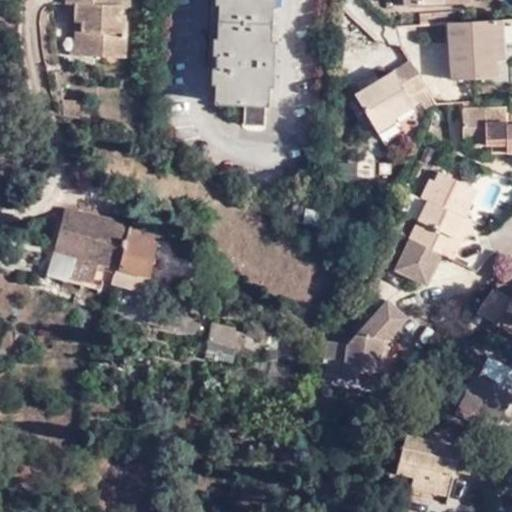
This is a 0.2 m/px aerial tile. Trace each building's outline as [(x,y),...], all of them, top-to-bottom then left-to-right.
[(70,0),(70,6),(73,6),(80,7),(79,23),(86,24),(84,58),(128,60),(131,21),(126,21),(126,8),(132,8),(132,0),(70,0)] [(279,9),(280,2),(280,0),(223,0),(218,105),(249,106),(248,126),(266,127),(268,89),(275,90),(278,42),(272,41),(274,9),(279,9)] [(403,0),(404,10),(433,9),(448,9),(448,0),(403,0)] [(80,7),(73,6),(72,23),(79,23),(80,7)] [(427,18),(427,28),(454,27),(464,27),(464,16),(427,18)] [(76,58),(84,58),(86,24),(79,23),(76,58)] [(464,27),(454,27),(457,84),(499,82),(498,65),(497,25),(464,27)] [(508,25),(497,25),(498,65),(509,66),(508,25)] [(428,114),(438,107),(429,92),(414,67),(383,85),(374,91),(371,86),(369,84),(359,90),(363,96),(358,101),(378,134),(396,124),(417,111),(417,110),(423,106),(428,114)] [(374,91),(383,85),(380,81),(371,86),(374,91)] [(64,98),(64,115),(80,118),(82,101),(64,98)] [(511,145),(511,150),(511,124),(511,125),(511,108),(467,110),(469,148),(496,146),(511,145)] [(400,130),(396,124),(378,134),(381,141),(400,130)] [(497,154),(511,153),(511,150),(511,145),(496,146),(497,154)] [(428,164),(435,150),(429,147),(422,161),(428,164)] [(457,238),(466,217),(478,191),(442,173),(437,182),(432,180),(424,199),(429,201),(411,239),(397,270),(428,285),(443,254),(455,260),(463,241),(457,238)] [(56,250),(118,267),(130,226),(90,214),(66,211),(56,250)] [(473,221),(466,217),(457,238),(463,241),(473,221)] [(130,226),(118,267),(151,277),(163,234),(130,226)] [(118,267),(56,250),(50,276),(103,291),(106,282),(114,283),(118,267)] [(146,292),(151,277),(118,267),(114,283),(146,292)] [(477,313),(476,314),(511,333),(511,297),(511,298),(495,288),(477,313)] [(387,304),(384,307),(401,316),(387,304)] [(401,316),(384,307),(358,335),(356,339),(360,340),(359,346),(328,343),(325,375),(355,379),(357,370),(378,374),(382,341),(386,340),(405,320),(401,316)] [(173,315),(169,327),(198,336),(202,323),(173,315)] [(236,328),(212,322),(207,342),(210,342),(232,347),(235,331),(236,328)] [(246,334),(235,331),(232,347),(210,342),(206,357),(232,365),(236,348),(241,350),(243,344),(258,349),(265,331),(249,325),(246,334)] [(383,375),(386,340),(382,341),(378,374),(383,375)] [(436,365),(441,367),(447,358),(441,355),(436,365)] [(482,426),(481,431),(495,437),(496,433),(511,439),(511,425),(502,422),(511,399),(511,395),(501,391),(511,369),(488,358),(478,380),(473,378),(459,409),(466,413),(464,419),(482,426)] [(295,369),(260,362),(259,372),(272,374),(270,387),(292,392),(295,369)] [(511,399),(502,422),(511,425),(511,399)] [(409,477),(449,484),(452,469),(466,473),(470,449),(399,434),(392,474),(409,477)] [(447,495),(449,484),(409,477),(408,488),(447,495)]
